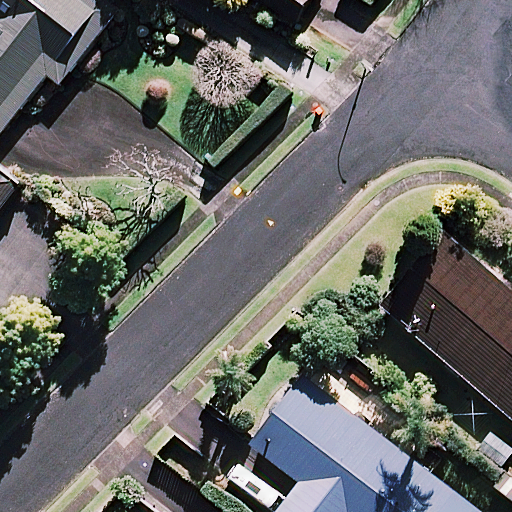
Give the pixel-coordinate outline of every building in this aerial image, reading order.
[(121,14),(103,0),(0,0),(0,142),(49,80),(62,90),(121,14)] [(316,0),(255,0),(298,28),(316,0)] [(0,218),(23,189),(0,170),(0,218)] [(511,298),(461,255),(437,283),(422,270),(385,312),(511,421),(511,298)] [(476,511),(305,382),(253,450),(303,488),(284,511),(476,511)]
